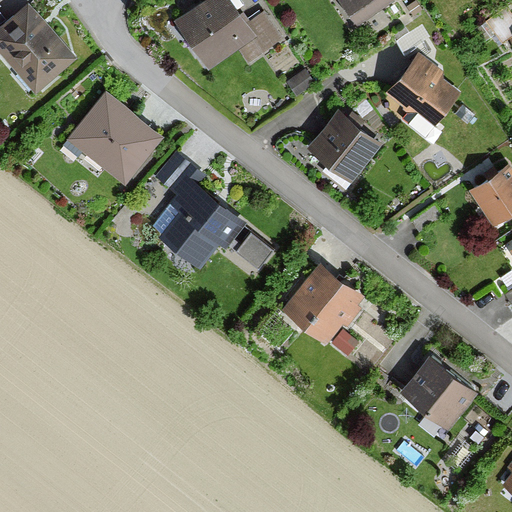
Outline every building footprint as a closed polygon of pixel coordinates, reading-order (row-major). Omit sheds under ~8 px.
[(244,14),(241,17),(228,0),(210,0),(175,25),(209,72),(239,50),(251,66),(286,41),(265,13),(251,23),(244,14)] [(393,1),(392,0),(337,0),(357,27),(393,1)] [(77,60),(29,5),(8,23),(0,13),(0,8),(0,7),(0,55),(36,96),(77,60)] [(443,72),(420,54),(387,98),(411,116),(415,111),(436,127),(462,93),(440,77),(443,72)] [(316,85),(305,70),(285,84),(296,99),(316,85)] [(161,135),(104,94),(68,142),(118,178),(123,172),(130,177),(161,135)] [(382,144),(337,111),(307,152),(352,185),(382,144)] [(158,183),(177,197),(150,233),(201,271),(220,245),(228,251),(248,224),(202,190),(210,178),(179,155),(158,183)] [(511,213),(511,169),(509,165),(469,193),(493,227),(511,213)] [(272,250),(251,235),(239,253),(260,268),(272,250)] [(363,297),(318,265),(283,315),(328,346),(342,326),(348,330),(362,311),(356,307),(363,297)] [(477,395),(427,357),(399,395),(449,433),(477,395)]
